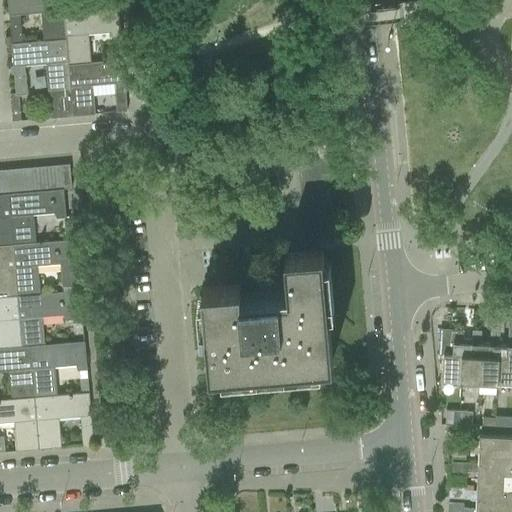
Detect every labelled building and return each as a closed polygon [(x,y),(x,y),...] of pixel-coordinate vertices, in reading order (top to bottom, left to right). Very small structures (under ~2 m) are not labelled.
[(7,0),(11,44),(22,43),(19,15),(41,13),(43,41),(66,39),(64,13),(63,0),(7,0)] [(64,13),(66,39),(68,65),(91,63),(91,62),(89,33),(110,32),(111,38),(121,37),(118,8),(64,13)] [(48,93),(50,118),(71,116),(70,91),(68,65),(66,39),(43,41),(22,43),(11,44),(16,93),(16,95),(18,95),(26,94),(23,66),(45,64),(48,93)] [(111,42),(113,60),(122,59),(121,41),(111,42)] [(70,91),(71,116),(95,114),(92,85),(114,83),(116,111),(126,111),(122,59),(113,60),(91,62),(91,63),(68,65),(70,91)] [(16,93),(9,93),(12,121),(20,120),(18,95),(16,95),(16,93)] [(324,131),(295,133),(296,143),(325,140),(324,131)] [(325,140),(296,143),(297,155),(326,153),(325,140)] [(326,153),(297,155),(298,167),(327,165),(326,153)] [(60,189),(63,189),(71,188),(69,164),(58,165),(60,189)] [(48,190),(60,189),(58,165),(46,166),(48,190)] [(327,165),(298,167),(299,179),(328,177),(327,165)] [(34,167),(36,191),(48,190),(46,166),(34,167)] [(22,168),(25,192),(36,191),(34,167),(22,168)] [(11,169),(13,193),(25,192),(22,168),(11,169)] [(0,181),(1,194),(7,193),(13,193),(11,169),(0,169),(0,181)] [(299,179),(300,192),(329,189),(328,177),(299,179)] [(7,193),(11,244),(35,242),(32,214),(54,213),(55,219),(65,218),(63,189),(60,189),(48,190),(36,191),(25,192),(13,193),(7,193)] [(300,192),(301,204),(330,201),(329,189),(300,192)] [(0,244),(11,244),(7,193),(1,194),(0,194),(0,244)] [(301,204),(302,216),(331,214),(330,201),(301,204)] [(302,216),(303,228),(332,226),(331,214),(302,216)] [(74,222),(64,222),(65,239),(75,238),(74,222)] [(332,226),(303,228),(304,241),(333,238),(332,226)] [(11,244),(16,295),(79,290),(75,239),(35,242),(11,244)] [(0,296),(16,295),(11,244),(0,244),(0,296)] [(251,296),(250,284),(250,283),(239,284),(202,287),(209,370),(332,360),(323,249),(285,252),(288,286),(258,289),(258,295),(251,296)] [(16,295),(20,346),(29,346),(44,345),(41,316),(63,314),(64,321),(74,320),(74,319),(82,318),(79,290),(16,295)] [(0,347),(20,346),(16,295),(0,296),(0,347)] [(478,383),(496,383),(497,356),(506,357),(507,344),(498,344),(499,331),(503,331),(504,316),(490,316),(489,344),(488,356),(480,355),(478,383)] [(497,356),(496,383),(511,384),(511,316),(508,316),(507,344),(506,357),(497,356)] [(471,343),(462,342),(463,330),(439,328),(438,354),(443,355),(441,381),(460,382),(462,354),(470,355),(471,343)] [(460,382),(478,383),(480,355),(488,356),(489,344),(480,343),(481,330),(471,330),(471,343),(470,355),(462,354),(460,382)] [(29,346),(34,396),(57,395),(54,367),(77,365),(77,371),(87,370),(84,341),(44,345),(29,346)] [(0,370),(8,370),(11,398),(34,396),(29,346),(20,346),(0,347),(0,370)] [(87,378),(79,378),(81,393),(88,392),(87,378)] [(57,395),(34,396),(38,448),(61,446),(58,418),(80,416),(82,444),(93,443),(88,392),(81,393),(57,395)] [(34,396),(11,398),(0,399),(0,422),(13,421),(16,450),(38,448),(34,396)] [(446,425),(459,426),(459,410),(446,410),(446,425)] [(459,410),(459,426),(472,426),(472,411),(459,410)] [(494,418),(493,427),(511,428),(511,416),(494,416),(494,418)] [(481,417),(481,427),(493,427),(494,418),(481,417)] [(450,456),(450,457),(466,457),(466,453),(478,454),(478,463),(490,463),(491,455),(511,455),(511,436),(479,435),(479,445),(466,444),(451,443),(451,445),(450,456)] [(449,474),(449,475),(465,475),(465,472),(477,472),(477,481),(503,482),(511,482),(511,455),(491,455),(490,463),(478,463),(450,461),(450,463),(449,474)] [(448,496),(448,497),(476,498),(488,499),(488,508),(511,509),(511,490),(511,484),(511,482),(503,482),(477,481),(476,489),(464,488),(465,484),(449,484),(449,485),(448,496)] [(447,511),(511,511),(511,509),(488,508),(488,499),(476,498),(475,507),(463,507),(464,502),(448,502),(448,504),(447,511)]
